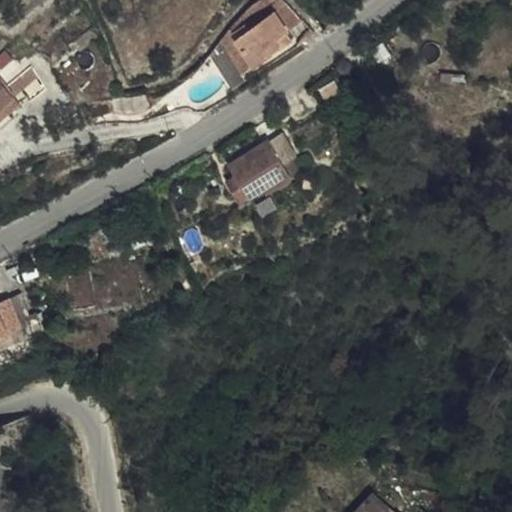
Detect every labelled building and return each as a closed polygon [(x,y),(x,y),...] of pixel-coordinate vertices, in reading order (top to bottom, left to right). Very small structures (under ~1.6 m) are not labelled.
[(287,43),(302,34),(267,8),(249,11),(226,42),(252,80),(279,61),(273,53),(287,43)] [(240,88),(252,80),(226,42),(216,55),(240,88)] [(292,51),(287,43),(273,53),(279,61),(292,51)] [(0,133),(15,120),(0,102),(0,133)] [(291,181),(271,148),(223,177),(226,184),(238,204),(255,194),(260,201),(280,192),(278,189),(291,181)] [(226,184),(214,193),(227,210),(238,204),(226,184)] [(0,350),(23,341),(13,312),(0,317),(0,350)] [(353,511),(394,511),(370,492),(353,511)]
